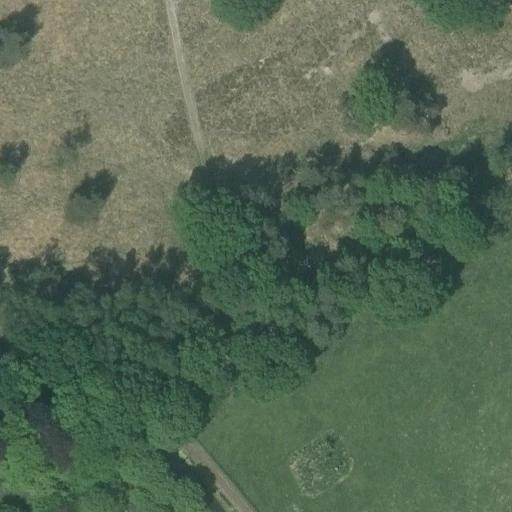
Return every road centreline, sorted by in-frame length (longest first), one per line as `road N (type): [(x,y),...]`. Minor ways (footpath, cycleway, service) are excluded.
road 1 (track): [(511,213),(171,399)]
road 2 (track): [(0,442),(124,424),(171,399)]
